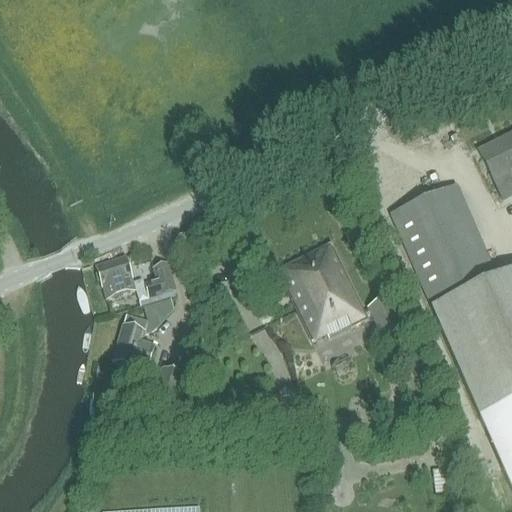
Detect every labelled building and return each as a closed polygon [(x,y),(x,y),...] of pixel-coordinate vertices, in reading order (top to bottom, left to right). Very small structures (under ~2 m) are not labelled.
[(491,190),(511,179),(511,139),(475,157),(491,190)] [(453,191),(387,220),(428,310),(479,424),(511,499),(511,276),(495,284),(494,281),(453,191)] [(327,341),(364,324),(329,250),(277,275),(311,345),(325,339),(327,341)] [(133,295),(124,261),(95,270),(102,292),(103,292),(106,303),(133,295)] [(142,284),(134,286),(141,309),(174,300),(173,296),(175,295),(167,268),(152,273),(155,284),(143,288),(142,284)] [(399,336),(384,303),(365,311),(380,345),(399,336)] [(153,350),(140,346),(146,326),(124,320),(111,366),(133,372),(133,371),(146,375),(153,350)] [(169,422),(182,380),(161,374),(148,416),(169,422)]
